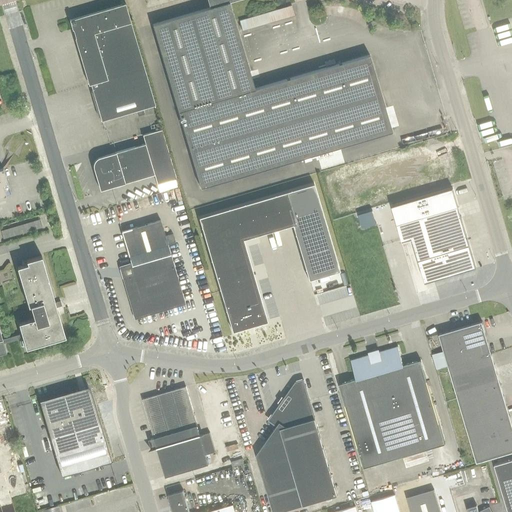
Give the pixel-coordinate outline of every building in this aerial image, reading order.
[(392,131),(369,55),(255,88),(229,2),(235,0),(207,0),(210,7),(152,24),(154,29),(178,111),(200,188),(392,131)] [(101,121),(155,105),(134,35),(125,3),(120,5),(70,20),(89,84),(90,84),(101,121)] [(154,29),(134,35),(155,105),(158,116),(178,111),(154,29)] [(100,190),(102,189),(111,187),(154,174),(157,184),(176,179),(161,127),(142,133),(145,143),(115,152),(99,157),(97,158),(95,159),(94,161),(93,163),(93,165),(93,167),(94,170),(100,190)] [(438,139),(417,145),(420,156),(441,150),(438,139)] [(417,145),(406,148),(413,171),(424,168),(420,156),(417,145)] [(406,148),(396,151),(403,174),(413,171),(406,148)] [(441,150),(420,156),(424,168),(445,162),(441,150)] [(396,151),(385,154),(392,177),(403,174),(396,151)] [(385,154),(375,157),(382,180),(392,177),(385,154)] [(375,157),(364,160),(371,183),(382,180),(375,157)] [(364,160),(354,164),(360,187),(371,183),(364,160)] [(354,164),(343,167),(350,190),(360,187),(354,164)] [(343,167),(333,170),(339,193),(350,190),(343,167)] [(3,169),(0,169),(0,194),(10,192),(3,169)] [(333,170),(322,173),(329,196),(339,193),(333,170)] [(286,192),(199,217),(220,291),(228,317),(232,331),(267,321),(263,307),(243,239),(257,235),(292,225),(309,280),(340,271),(314,184),(286,192)] [(453,188),(392,206),(402,241),(402,242),(412,239),(425,283),(434,280),(435,280),(435,279),(475,267),(475,268),(476,268),(461,218),(458,206),(453,188)] [(5,237),(43,226),(41,217),(2,229),(5,237)] [(121,231),(122,234),(131,265),(132,265),(134,275),(125,278),(136,316),(184,302),(167,244),(175,242),(173,234),(165,236),(160,220),(121,231)] [(19,334),(3,339),(4,343),(23,338),(26,348),(65,337),(56,307),(62,306),(60,301),(55,302),(41,257),(42,257),(41,256),(26,260),(27,264),(17,267),(28,306),(30,306),(34,318),(18,323),(22,334),(19,334)] [(491,354),(486,336),(482,321),(439,334),(448,366),(491,354)] [(398,347),(380,352),(351,361),(356,379),(339,384),(363,468),(445,444),(420,360),(403,365),(398,347)] [(448,366),(458,398),(501,386),(491,354),(448,366)] [(268,420),(277,426),(256,455),(273,511),(281,511),(337,496),(303,380),(296,382),(268,420)] [(458,398),(467,430),(510,418),(501,386),(458,398)] [(85,387),(79,389),(79,391),(74,393),(73,390),(39,400),(61,476),(111,461),(92,396),(89,396),(87,389),(85,390),(85,387)] [(157,448),(166,477),(209,464),(206,455),(215,452),(210,432),(200,435),(186,387),(143,399),(154,438),(151,439),(154,449),(157,448)] [(511,452),(511,424),(510,418),(467,430),(476,462),(511,452)] [(511,511),(511,459),(494,465),(508,511),(511,511)] [(440,511),(434,489),(407,497),(410,511),(440,511)] [(189,511),(183,490),(168,495),(172,511),(189,511)] [(374,511),(399,511),(395,495),(371,502),(374,511)] [(63,511),(60,503),(45,509),(46,511),(63,511)]
